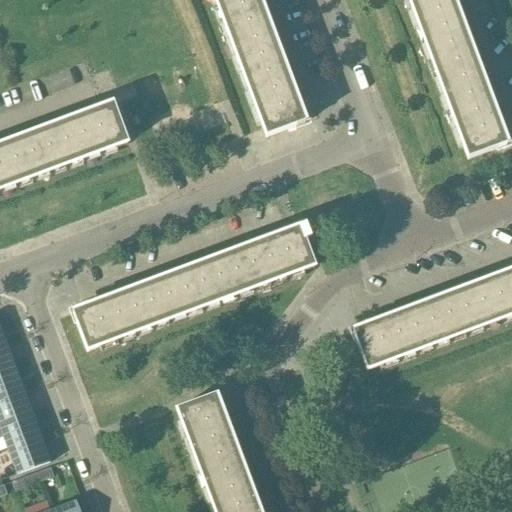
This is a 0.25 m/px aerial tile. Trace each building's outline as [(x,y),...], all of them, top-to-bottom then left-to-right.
[(305,124),(258,0),(214,0),(266,138),(305,124)] [(407,0),(468,160),(506,147),(451,0),(407,0)] [(114,105),(0,147),(0,191),(128,144),(114,105)] [(300,230),(287,234),(71,314),(86,353),(314,268),(300,230)] [(511,273),(352,333),(367,372),(511,317),(511,273)] [(0,345),(0,372),(12,368),(3,344),(0,345)] [(0,372),(0,399),(21,392),(12,368),(0,372)] [(0,399),(0,426),(30,415),(21,392),(0,399)] [(176,412),(213,511),(259,511),(216,397),(176,412)] [(0,426),(0,428),(4,439),(0,440),(0,453),(8,450),(38,439),(30,415),(0,426)] [(38,439),(8,450),(17,475),(47,463),(38,439)] [(54,479),(50,469),(36,475),(39,484),(54,479)] [(24,490),(39,484),(36,475),(21,480),(24,490)]
